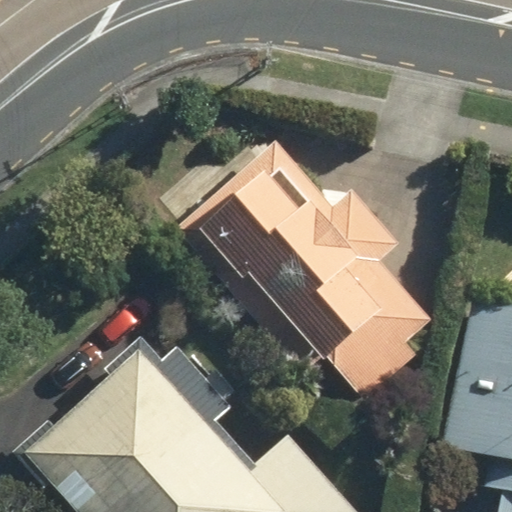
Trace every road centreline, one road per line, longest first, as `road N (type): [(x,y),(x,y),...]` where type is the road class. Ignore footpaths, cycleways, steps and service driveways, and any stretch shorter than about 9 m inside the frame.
road 1 (tertiary): [(150,0),(88,31),(0,106)]
road 2 (tertiary): [(511,21),(379,0)]
